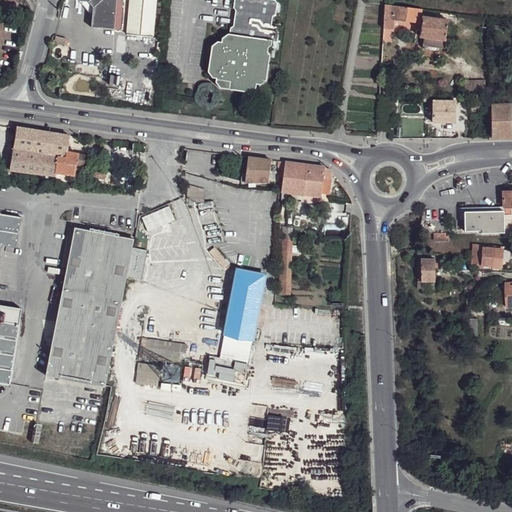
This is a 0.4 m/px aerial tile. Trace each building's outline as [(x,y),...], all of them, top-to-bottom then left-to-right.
[(92,0),(93,0),(92,20),(115,23),(116,0),(92,0)] [(156,0),(129,0),(128,21),(154,23),(156,0)] [(212,46),(208,72),(212,78),(216,78),(215,82),(220,88),(249,92),(255,88),(256,84),(260,85),(266,80),(270,54),(267,51),(268,47),(271,45),(273,34),(270,31),(272,16),(275,14),(277,3),(275,0),(274,0),(234,0),(234,7),(236,10),(234,26),(231,28),(229,34),(228,34),(222,38),(221,42),(218,41),(212,46)] [(385,5),(383,29),(393,29),(394,19),(422,23),(423,17),(420,16),(421,10),(385,5)] [(423,17),(422,23),(420,37),(424,37),(423,46),(441,48),(443,40),(445,40),(448,20),(423,17)] [(504,26),(495,25),(494,33),(503,34),(504,26)] [(65,38),(54,36),(53,43),(64,45),(65,38)] [(485,80),(464,81),(464,97),(470,97),(486,97),(485,80)] [(471,99),(471,108),(481,108),(480,99),(471,99)] [(433,101),(433,122),(455,123),(455,101),(433,101)] [(491,105),(491,137),(511,137),(511,124),(511,104),(491,105)] [(16,127),(9,170),(56,176),(56,172),(59,155),(67,156),(68,152),(70,136),(16,127)] [(59,155),(56,172),(75,175),(79,154),(72,152),(68,152),(67,156),(59,155)] [(85,155),(79,154),(75,175),(82,176),(85,155)] [(247,157),(246,174),(245,183),(269,182),(272,160),(247,157)] [(283,179),(281,192),(304,195),(304,191),(330,194),(332,174),(325,167),(285,162),(284,171),(283,179)] [(93,170),(92,178),(104,180),(106,172),(93,170)] [(201,199),(202,188),(188,187),(187,198),(201,199)] [(511,214),(511,207),(511,206),(511,188),(503,189),(504,211),(504,214),(511,214)] [(0,204),(0,213),(22,217),(19,233),(28,234),(31,210),(0,204)] [(147,231),(175,220),(169,205),(141,216),(147,231)] [(464,212),(465,231),(475,231),(480,231),(504,230),(504,214),(504,211),(464,212)] [(0,382),(9,384),(22,309),(0,305),(0,254),(2,245),(17,248),(19,233),(22,217),(0,213),(0,382)] [(75,227),(45,376),(105,387),(134,239),(75,227)] [(281,239),(279,294),(286,294),(289,295),(291,239),(281,239)] [(472,244),(471,259),(471,268),(481,268),(483,245),(472,244)] [(483,245),(481,268),(483,269),(483,266),(494,267),(493,269),(500,270),(502,246),(483,245)] [(135,265),(133,277),(142,277),(145,249),(138,249),(137,265),(135,265)] [(436,258),(419,258),(420,290),(436,291),(436,258)] [(265,275),(237,269),(235,279),(263,284),(265,275)] [(235,279),(224,333),(253,339),(253,337),(255,329),(263,284),(235,279)] [(466,319),(465,337),(477,338),(478,320),(466,319)] [(187,344),(142,337),(139,357),(181,364),(182,360),(184,360),(187,344)] [(206,374),(234,379),(236,365),(208,361),(206,374)] [(161,367),(138,363),(134,384),(157,387),(161,367)]
